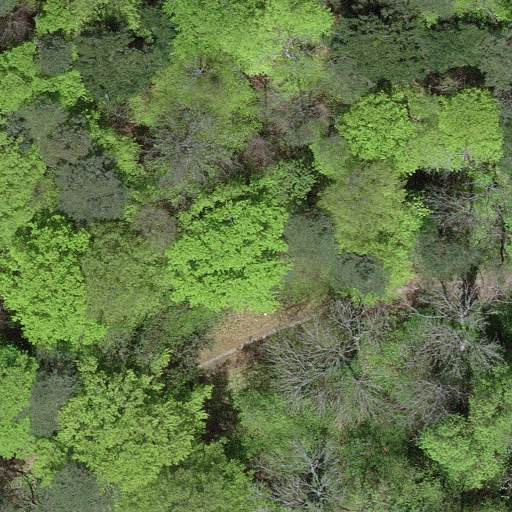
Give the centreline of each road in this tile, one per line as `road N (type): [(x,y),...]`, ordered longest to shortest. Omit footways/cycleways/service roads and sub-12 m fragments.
road 1 (track): [(511,280),(309,307),(0,454)]
road 2 (track): [(309,307),(0,225)]
